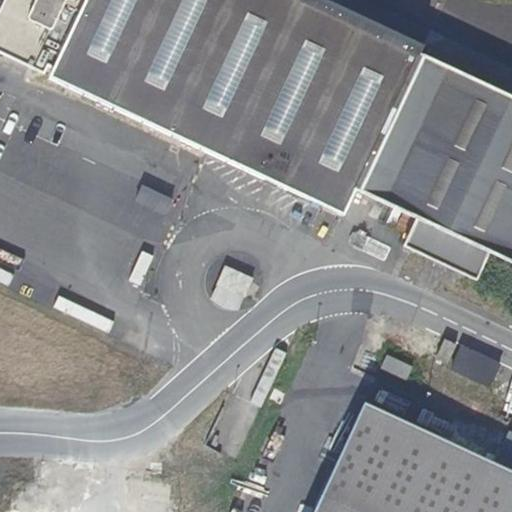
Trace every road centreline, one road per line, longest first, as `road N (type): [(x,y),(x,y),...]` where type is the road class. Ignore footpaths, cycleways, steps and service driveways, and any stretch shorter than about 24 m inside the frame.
road 1 (unknown): [(77,235),(116,273),(174,304),(288,308)]
road 2 (unknown): [(0,82),(87,139),(90,194)]
